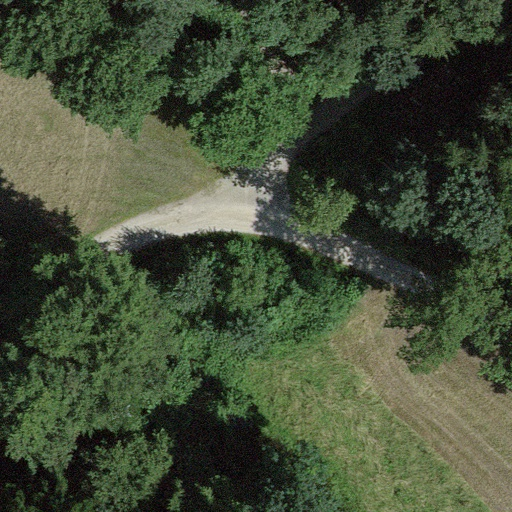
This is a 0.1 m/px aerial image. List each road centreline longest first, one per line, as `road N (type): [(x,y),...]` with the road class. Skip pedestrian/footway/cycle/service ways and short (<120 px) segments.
road 1 (track): [(0,294),(264,197),(330,152),(457,0)]
road 2 (track): [(264,197),(459,311),(511,351)]
